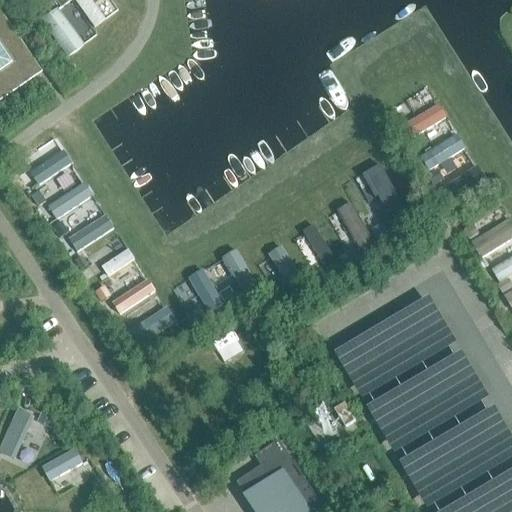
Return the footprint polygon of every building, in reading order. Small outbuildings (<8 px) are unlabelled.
[(29,0),(26,2),(32,10),(42,3),(40,0),(29,0)] [(55,0),(62,10),(73,2),(71,0),(55,0)] [(77,0),(98,30),(109,22),(93,0),(77,0)] [(45,22),(71,61),(89,48),(63,10),(45,22)] [(0,99),(28,80),(28,79),(22,71),(24,63),(29,59),(30,59),(3,19),(2,20),(0,21),(0,99)] [(404,144),(412,140),(405,129),(398,133),(404,144)] [(22,198),(68,166),(59,153),(13,186),(22,198)] [(413,163),(419,173),(427,169),(420,158),(413,163)] [(19,177),(29,171),(22,160),(12,166),(19,177)] [(9,168),(0,174),(0,177),(6,186),(17,179),(9,168)] [(442,192),(450,205),(489,182),(481,169),(442,192)] [(427,176),(434,187),(444,181),(437,170),(427,176)] [(388,178),(375,185),(404,230),(416,222),(388,178)] [(39,192),(31,197),(38,207),(45,202),(39,192)] [(354,205),(342,212),(367,257),(380,250),(354,205)] [(62,223),(54,228),(61,239),(69,234),(62,223)] [(383,225),(372,231),(378,242),(389,236),(383,225)] [(479,235),(474,226),(464,232),(469,241),(479,235)] [(331,276),(344,267),(317,228),(297,241),(315,267),(322,262),(331,276)] [(109,238),(81,252),(87,264),(115,250),(109,238)] [(303,281),(281,248),(269,256),(291,289),(303,281)] [(224,261),(247,300),(263,290),(240,251),(224,261)] [(82,257),(75,262),(81,272),(88,267),(82,257)] [(366,257),(358,262),(363,270),(371,265),(366,257)] [(476,266),(480,272),(489,267),(485,261),(476,266)] [(209,302),(217,298),(206,275),(198,279),(209,302)] [(330,288),(324,279),(312,286),(318,295),(330,288)] [(511,288),(511,284),(509,280),(498,287),(502,295),(511,288)] [(105,287),(95,293),(102,303),(111,297),(105,287)] [(141,288),(112,306),(119,317),(147,298),(141,288)] [(234,298),(229,290),(218,296),(224,304),(234,298)] [(289,310),(299,303),(295,296),(285,302),(289,310)] [(151,339),(179,322),(171,309),(143,327),(151,339)] [(198,309),(187,315),(192,324),(203,318),(198,309)] [(120,335),(127,331),(120,320),(113,324),(120,335)] [(335,411),(345,428),(356,422),(345,405),(335,411)] [(44,411),(38,423),(50,429),(56,417),(44,411)] [(16,463),(37,419),(22,412),(1,456),(16,463)] [(266,464),(241,480),(250,494),(245,497),(255,511),(322,511),(325,510),(285,451),(279,442),(260,455),(266,464)] [(45,469),(54,485),(87,467),(78,451),(45,469)] [(100,475),(90,480),(99,495),(108,490),(100,475)]
